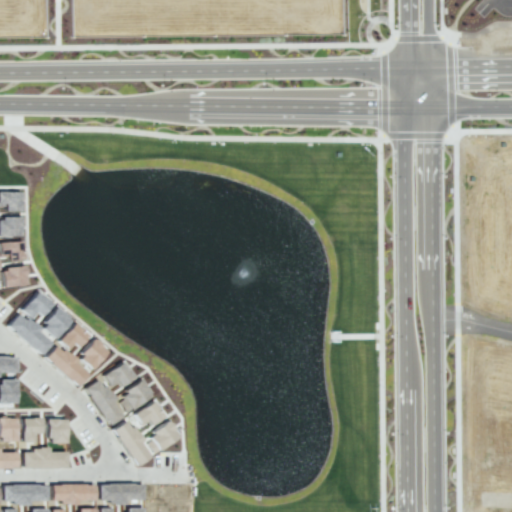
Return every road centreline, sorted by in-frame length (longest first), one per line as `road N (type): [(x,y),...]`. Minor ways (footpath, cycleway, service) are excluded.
road 1 (residential): [(433,511),(425,0)]
road 2 (tertiary): [(399,0),(401,511)]
road 3 (secondary): [(511,71),(0,70)]
road 4 (secondary): [(0,102),(429,107)]
road 5 (residential): [(118,474),(75,400),(0,337)]
road 6 (residential): [(0,475),(174,473)]
